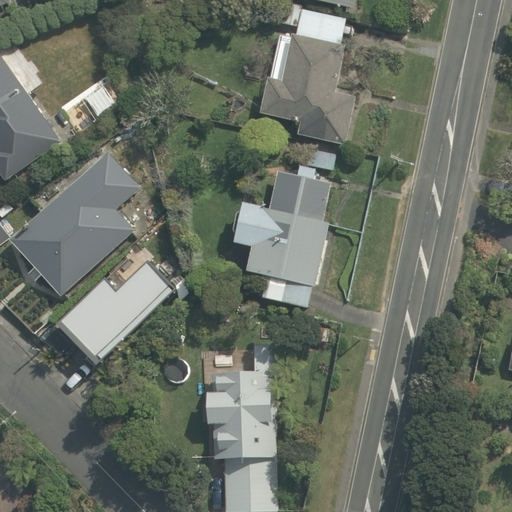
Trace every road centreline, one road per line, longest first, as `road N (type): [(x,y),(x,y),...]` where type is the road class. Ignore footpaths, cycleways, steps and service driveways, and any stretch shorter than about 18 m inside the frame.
road 1 (tertiary): [(370,511),(476,0)]
road 2 (residential): [(146,511),(0,345)]
